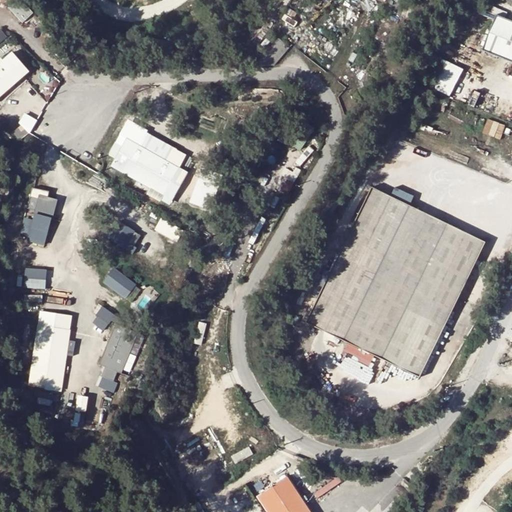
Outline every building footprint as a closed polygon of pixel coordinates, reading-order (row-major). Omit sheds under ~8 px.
[(30,0),(16,0),(10,7),(28,24),(41,10),(30,0)] [(511,23),(495,17),(481,52),(511,64),(511,23)] [(0,47),(11,38),(2,27),(0,28),(0,47)] [(253,65),(274,65),(291,44),(279,34),(253,65)] [(0,60),(0,94),(28,69),(11,51),(0,60)] [(444,59),(431,86),(453,96),(466,68),(444,59)] [(27,112),(20,124),(32,131),(39,120),(27,112)] [(300,118),(286,140),(301,150),(315,128),(300,118)] [(502,139),(507,125),(490,118),(485,133),(502,139)] [(13,132),(18,138),(26,132),(21,126),(13,132)] [(110,162),(122,169),(137,143),(126,136),(122,143),(115,155),(110,162)] [(115,155),(122,143),(115,139),(109,151),(115,155)] [(137,143),(122,169),(163,192),(178,166),(137,143)] [(205,168),(196,204),(219,210),(228,174),(205,168)] [(427,214),(372,187),(352,227),(327,277),(305,322),(367,352),(419,378),(433,350),(458,300),(486,243),(427,214)] [(47,201),(30,197),(27,207),(37,209),(29,240),(45,244),(51,219),(55,203),(47,201)] [(47,198),(47,201),(55,203),(51,219),(54,220),(59,201),(47,198)] [(155,229),(176,241),(182,230),(161,218),(155,229)] [(134,230),(118,221),(108,238),(124,247),(134,230)] [(135,282),(113,267),(103,282),(126,297),(135,282)] [(115,325),(120,315),(104,306),(98,315),(115,325)] [(73,318),(40,313),(27,386),(60,392),(73,318)] [(89,411),(91,396),(81,395),(80,410),(89,411)] [(78,414),(77,426),(84,426),(85,415),(78,414)] [(312,511),(288,475),(260,493),(257,496),(268,511),(312,511)] [(320,496),(344,481),(341,477),(317,492),(320,496)]
